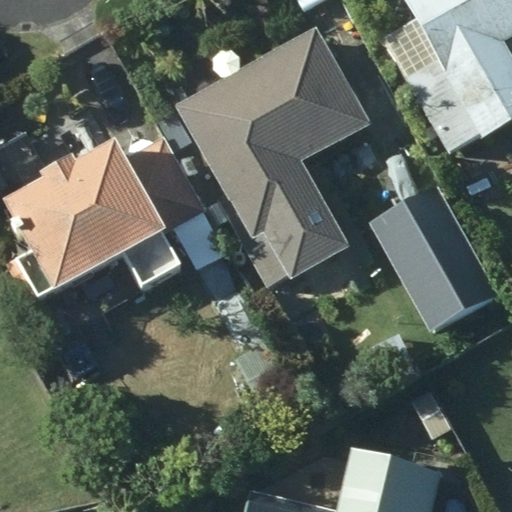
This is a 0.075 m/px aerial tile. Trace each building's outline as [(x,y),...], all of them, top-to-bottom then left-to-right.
[(511,0),(403,0),(416,24),(383,42),(448,159),(480,142),(484,148),(511,131),(511,56),(506,46),(511,42),(511,0)] [(371,131),(315,34),(175,111),(225,199),(217,203),(266,292),(285,280),(290,288),(351,253),(304,168),(371,131)] [(206,216),(163,140),(122,163),(115,150),(76,171),(73,165),(1,205),(31,258),(5,270),(29,312),(37,307),(58,344),(183,274),(186,280),(201,271),(217,300),(244,285),(206,216)] [(482,287),(444,214),(402,236),(440,308),(482,287)] [(299,391),(272,342),(233,363),(262,413),(299,391)] [(312,429),(300,406),(275,419),(288,441),(312,429)] [(433,511),(442,478),(354,456),(340,511),(433,511)]
